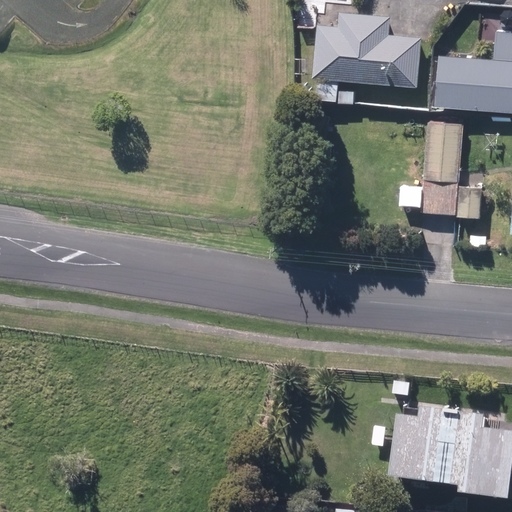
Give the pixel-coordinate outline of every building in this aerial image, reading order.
[(317,101),(337,102),(339,81),(417,88),(422,39),(389,37),(391,18),(340,14),(339,18),(331,18),(330,28),(317,27),(313,78),(319,79),(317,101)] [(436,106),(511,112),(511,33),(497,32),(495,60),(440,56),(436,106)] [(340,99),(354,100),(355,88),(341,87),(340,99)] [(422,213),(455,215),(462,126),(429,124),(422,213)] [(344,409),(350,409),(350,400),(355,396),(355,389),(351,385),(345,385),(340,390),(340,395),(344,400),(344,409)] [(459,497),(508,503),(511,472),(511,437),(482,433),(484,422),(462,418),(461,427),(441,425),(443,416),(420,413),(419,424),(397,422),(389,481),(460,491),(459,497)] [(456,511),(467,511),(468,503),(456,502),(456,511)]
